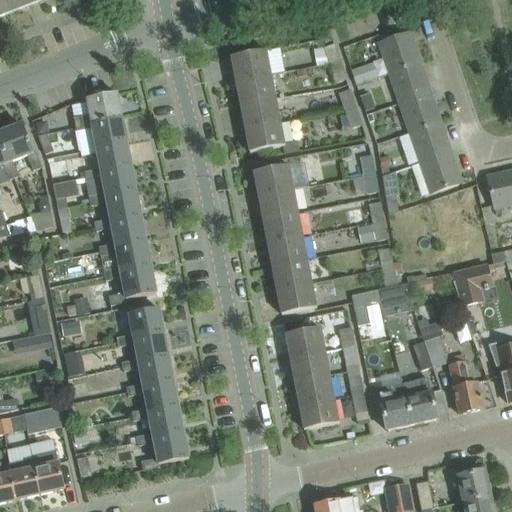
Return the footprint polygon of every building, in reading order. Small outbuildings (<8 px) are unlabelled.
[(26,0),(0,0),(7,15),(29,7),(26,0)] [(379,45),(389,75),(421,64),(410,34),(379,45)] [(324,48),(329,65),(340,61),(334,45),(324,48)] [(231,59),(236,83),(271,76),(266,52),(231,59)] [(340,61),(329,65),(336,84),(346,80),(340,61)] [(389,75),(399,105),(431,94),(421,64),(389,75)] [(236,83),(241,106),(275,100),(271,76),(236,83)] [(339,94),(345,111),(356,107),(350,90),(339,94)] [(399,105),(409,135),(441,124),(431,94),(399,105)] [(76,132),(93,129),(92,126),(122,120),(117,95),(87,101),(91,120),(74,123),(76,132)] [(241,106),(245,130),(280,123),(275,100),(241,106)] [(356,107),(345,111),(351,130),(363,126),(356,107)] [(81,157),(98,154),(97,151),(127,145),(122,120),(92,126),(93,129),(96,145),(79,148),(81,157)] [(280,123),(245,130),(250,154),(285,147),(280,123)] [(41,124),(36,125),(39,135),(48,133),(47,126),(41,124)] [(409,135),(420,165),(452,154),(441,124),(409,135)] [(22,126),(0,134),(0,139),(10,164),(13,163),(29,157),(34,172),(42,169),(36,153),(33,154),(22,126)] [(38,137),(45,155),(53,152),(47,134),(38,137)] [(0,139),(0,167),(4,166),(10,182),(19,179),(13,163),(10,164),(0,139)] [(86,182),(103,179),(102,176),(132,170),(127,145),(97,151),(98,154),(101,170),(84,173),(86,182)] [(452,154),(420,165),(430,195),(462,184),(452,154)] [(360,159),(364,177),(376,175),(372,156),(360,159)] [(387,159),(378,162),(381,170),(382,169),(388,167),(389,167),(387,159)] [(254,174),(259,198),(293,191),(288,167),(254,174)] [(91,207),(108,204),(107,201),(137,195),(132,170),(102,176),(103,179),(106,195),(89,198),(91,207)] [(511,206),(511,172),(487,178),(494,211),(511,206)] [(376,175),(364,177),(367,195),(379,193),(376,175)] [(76,181),(53,185),(56,201),(79,196),(76,181)] [(259,198),(263,222),(298,215),(293,191),(259,198)] [(96,232),(113,229),(112,226),(142,220),(137,195),(107,201),(108,204),(111,220),(94,223),(96,232)] [(369,205),(373,225),(385,222),(381,203),(369,205)] [(67,208),(70,222),(82,220),(79,205),(67,208)] [(66,206),(58,208),(63,234),(72,233),(70,222),(67,208),(66,206)] [(0,213),(0,238),(10,237),(6,227),(1,213),(0,213)] [(263,222),(268,245),(302,238),(298,215),(263,222)] [(101,257),(118,254),(117,251),(147,245),(142,220),(112,226),(113,229),(116,245),(99,248),(101,257)] [(385,222),(373,225),(376,242),(388,240),(385,222)] [(18,224),(6,227),(10,237),(21,235),(18,224)] [(268,245),(273,269),(307,262),(302,238),(268,245)] [(106,282),(123,279),(122,275),(152,269),(147,245),(117,251),(118,254),(101,257),(104,273),(106,282)] [(33,247),(15,250),(17,265),(35,262),(33,247)] [(378,252),(382,272),(394,270),(393,264),(390,250),(378,252)] [(505,262),(503,254),(491,257),(493,265),(505,262)] [(273,269),(277,292),(312,286),(307,262),(273,269)] [(399,263),(393,264),(394,270),(395,276),(402,275),(399,263)] [(451,276),(459,297),(462,308),(484,303),(481,291),(492,289),(487,267),(451,276)] [(126,295),(109,298),(110,307),(128,304),(127,301),(157,295),(152,269),(122,275),(123,279),(126,295)] [(382,272),(385,288),(385,289),(397,287),(397,286),(395,276),(394,270),(382,272)] [(432,279),(435,288),(454,283),(450,274),(432,279)] [(44,299),(43,295),(39,276),(27,278),(32,302),(44,299)] [(385,288),(381,289),(386,310),(393,309),(391,301),(408,297),(404,285),(397,286),(397,287),(385,289),(385,288)] [(312,286),(277,292),(282,317),(317,310),(312,286)] [(386,310),(381,289),(351,296),(357,327),(386,321),(383,311),(386,310)] [(118,350),(135,346),(134,342),(165,336),(160,311),(129,317),(133,336),(116,340),(118,350)] [(425,347),(432,368),(448,365),(460,416),(483,411),(477,383),(471,384),(465,357),(449,361),(441,337),(443,336),(439,325),(430,329),(427,321),(418,325),(420,329),(419,329),(425,347)] [(286,336),(290,360),(325,353),(320,329),(286,336)] [(339,331),(343,350),(355,348),(351,329),(339,331)] [(52,334),(37,337),(40,351),(54,348),(52,334)] [(124,374),(140,371),(139,368),(169,361),(165,336),(134,342),(135,346),(138,361),(122,364),(124,374)] [(500,368),(508,405),(511,404),(511,347),(509,348),(508,343),(490,347),(497,368),(500,368)] [(422,371),(432,368),(425,347),(414,351),(422,371)] [(343,350),(346,368),(359,366),(355,348),(343,350)] [(290,360),(295,384),(330,377),(325,353),(290,360)] [(128,399),(145,396),(144,392),(174,385),(169,361),(139,368),(140,371),(143,386),(127,389),(128,399)] [(52,369),(34,372),(37,385),(54,382),(52,369)] [(295,384),(299,407),(334,401),(330,377),(295,384)] [(348,379),(352,397),(364,395),(361,377),(348,379)] [(428,380),(403,385),(413,427),(438,421),(431,394),(428,380)] [(133,422),(148,419),(148,416),(179,410),(174,385),(144,392),(145,396),(147,410),(131,413),(133,422)] [(413,427),(403,385),(378,391),(381,405),(387,433),(413,427)] [(0,416),(18,413),(16,402),(4,404),(3,398),(0,395),(0,416)] [(364,395),(352,397),(356,415),(368,412),(364,395)] [(334,401),(299,407),(304,432),(339,425),(334,401)] [(58,409),(25,416),(27,431),(28,436),(62,428),(58,409)] [(138,447),(154,444),(153,441),(184,435),(179,410),(148,416),(148,419),(151,436),(136,439),(138,447)] [(25,416),(1,422),(4,436),(27,431),(25,416)] [(86,432),(74,434),(77,445),(88,443),(86,432)] [(153,441),(154,444),(157,460),(141,463),(143,472),(160,469),(160,466),(189,460),(184,435),(153,441)] [(32,460),(31,460),(40,496),(64,491),(55,453),(32,458),(32,460)] [(91,478),(87,459),(78,461),(82,480),(91,478)] [(9,466),(17,502),(40,496),(31,460),(9,466)] [(0,505),(17,502),(9,466),(1,468),(0,464),(0,505)] [(457,479),(463,503),(491,496),(485,472),(457,479)] [(416,486),(420,505),(421,511),(422,511),(434,510),(428,483),(416,486)] [(412,511),(408,487),(386,492),(389,511),(412,511)] [(463,503),(464,511),(494,511),(491,496),(463,503)] [(314,508),(315,511),(342,511),(340,503),(314,508)]
